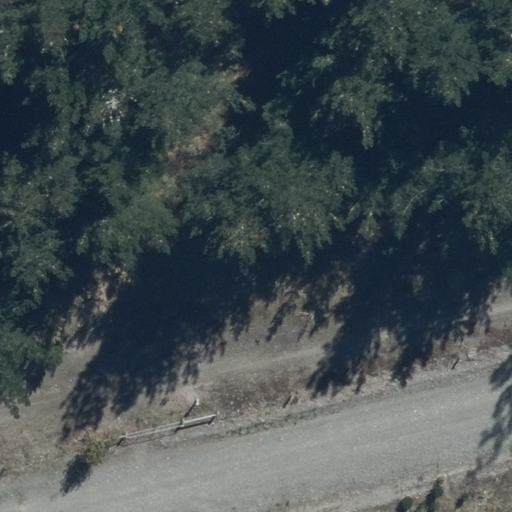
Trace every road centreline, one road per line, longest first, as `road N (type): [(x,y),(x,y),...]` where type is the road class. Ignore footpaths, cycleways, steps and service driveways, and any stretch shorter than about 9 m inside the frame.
road 1 (unclassified): [(0,491),(511,362)]
road 2 (track): [(0,411),(511,299)]
